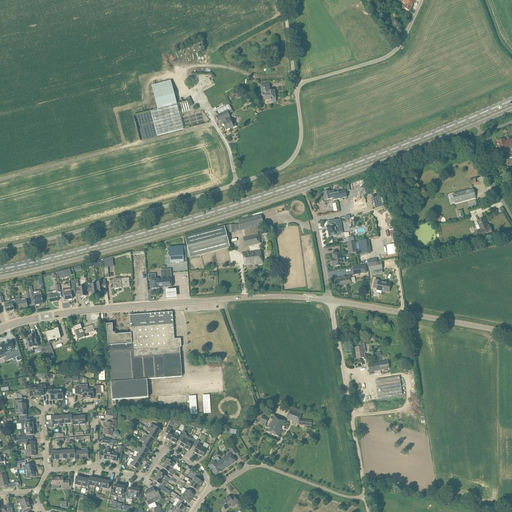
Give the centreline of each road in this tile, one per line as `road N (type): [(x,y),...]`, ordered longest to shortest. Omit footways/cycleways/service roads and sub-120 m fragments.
road 1 (primary): [(0,269),(232,205),(511,99)]
road 2 (unclassified): [(0,249),(278,169),(300,137),(295,85)]
road 3 (tertiary): [(329,300),(97,308),(0,328)]
road 4 (track): [(213,123),(0,179)]
road 5 (unclassified): [(366,495),(329,300)]
road 6 (tertiary): [(511,333),(329,300)]
road 7 (track): [(0,116),(172,72)]
road 8 (residential): [(212,489),(265,466),(345,496),(366,495)]
road 9 (unclassified): [(295,85),(393,52),(421,0)]
road 10 (residential): [(48,471),(47,410),(91,409),(96,466)]
road 11 (residential): [(212,489),(196,465),(164,451),(144,477),(96,466)]
road 12 (residential): [(511,217),(475,142),(511,121)]
